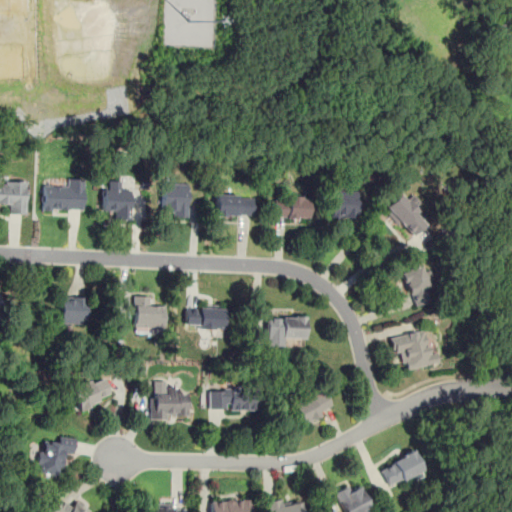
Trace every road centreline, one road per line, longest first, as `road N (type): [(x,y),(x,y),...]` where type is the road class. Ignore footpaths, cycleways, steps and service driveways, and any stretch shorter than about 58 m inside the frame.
road 1 (residential): [(383,419),(345,310),(298,271),(0,252)]
road 2 (residential): [(511,386),(433,393),(291,461),(108,458)]
